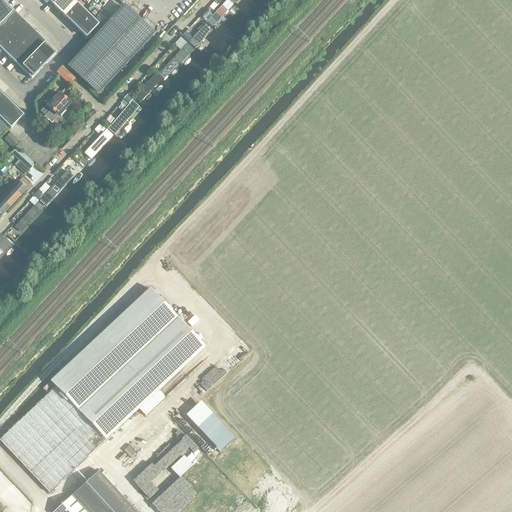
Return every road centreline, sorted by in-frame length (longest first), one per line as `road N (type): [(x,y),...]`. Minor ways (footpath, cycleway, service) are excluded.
road 1 (unclassified): [(0,224),(209,0)]
road 2 (track): [(315,511),(466,372),(478,373),(511,409)]
